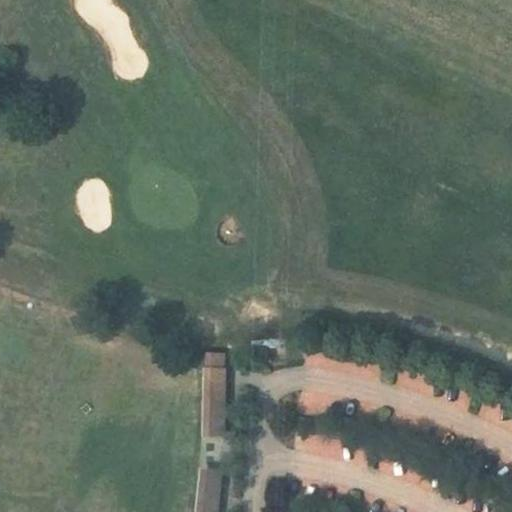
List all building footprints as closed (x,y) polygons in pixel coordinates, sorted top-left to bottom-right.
[(213,352),(207,433),(224,434),(230,353),(213,352)] [(300,392),(294,452),(335,456),(341,396),(300,392)] [(355,449),(353,463),(375,466),(377,452),(355,449)] [(385,453),(378,471),(423,489),(430,472),(385,453)] [(205,469),(202,511),(218,511),(222,470),(205,469)]
